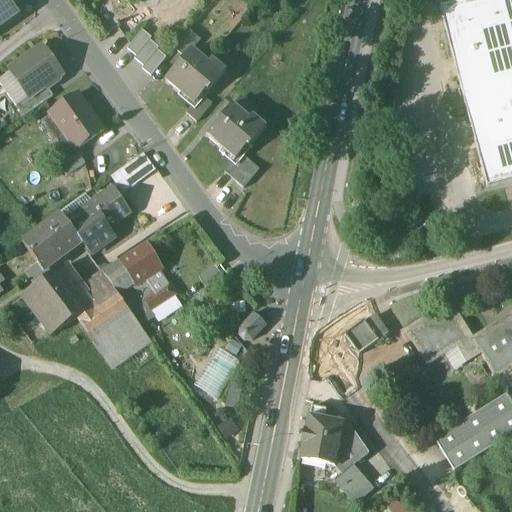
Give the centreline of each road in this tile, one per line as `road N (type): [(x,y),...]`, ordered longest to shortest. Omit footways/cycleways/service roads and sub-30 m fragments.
road 1 (residential): [(300,286),(234,247),(59,7)]
road 2 (track): [(0,344),(99,394),(163,478),(183,488),(262,491)]
road 3 (secondary): [(300,286),(357,0)]
road 4 (secondary): [(258,511),(300,286)]
road 5 (tertiary): [(511,260),(379,288),(300,286)]
